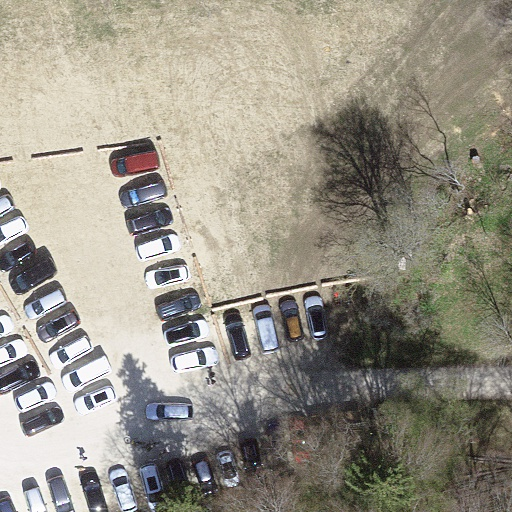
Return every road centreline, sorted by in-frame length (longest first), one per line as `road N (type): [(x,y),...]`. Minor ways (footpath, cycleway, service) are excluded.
road 1 (track): [(511,376),(0,431)]
road 2 (track): [(466,0),(208,234)]
